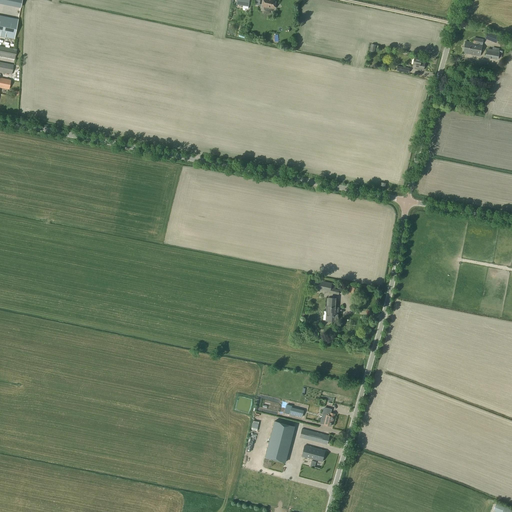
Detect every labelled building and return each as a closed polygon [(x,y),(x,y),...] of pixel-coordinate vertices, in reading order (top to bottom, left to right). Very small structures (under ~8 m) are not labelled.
[(275,8),(276,2),(274,1),(273,0),(263,0),(262,6),(264,7),(264,8),(264,9),(265,10),(266,10),(268,11),(269,11),(269,10),(270,10),(270,9),(271,8),(272,8),(272,7),(275,8)] [(0,16),(0,36),(14,40),(18,20),(0,16)] [(465,42),(463,53),(480,56),(483,40),(474,38),(473,43),(465,42)] [(0,56),(15,59),(17,50),(0,46),(0,56)] [(486,50),(485,58),(498,60),(499,53),(499,51),(499,49),(493,47),(492,49),(487,49),(487,50),(486,50)] [(421,62),(422,59),(415,58),(413,65),(415,66),(415,68),(419,69),(419,70),(421,71),(421,70),(424,70),(425,63),(421,62)] [(0,62),(0,72),(12,75),(14,65),(0,62)] [(0,88),(9,90),(11,80),(0,77),(0,88)] [(330,293),(331,288),(332,283),(316,280),(313,289),(330,293)] [(351,287),(349,298),(356,299),(358,288),(351,287)] [(336,298),(329,298),(328,307),(327,307),(327,312),(328,312),(327,320),(337,321),(338,312),(334,312),(336,298)] [(292,407),(290,414),(302,417),(303,410),(292,407)] [(322,419),(320,423),(331,426),(332,422),(333,422),(335,414),(331,413),(331,410),(324,408),(323,415),(327,416),(326,420),(322,419)] [(265,457),(285,463),(294,426),(275,421),(265,457)] [(329,436),(302,429),(300,437),(326,444),(329,436)] [(322,462),(325,451),(305,446),(302,457),(322,462)]
